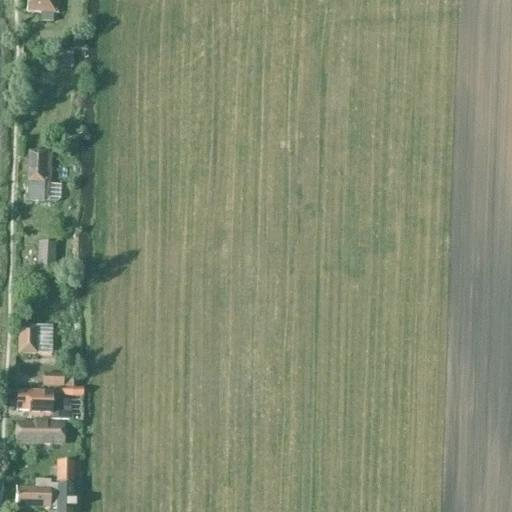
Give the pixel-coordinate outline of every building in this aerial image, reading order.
[(27,0),(27,14),(41,15),(40,24),(52,25),(53,15),(57,16),(58,0),(27,0)] [(73,54),(53,54),(52,70),(72,70),(73,54)] [(51,156),(44,156),(44,155),(27,155),(26,202),(44,203),(44,200),(49,200),(49,183),(51,183),(51,156)] [(52,274),(54,246),(38,245),(37,273),(52,274)] [(47,330),(36,330),(18,329),(17,355),(47,356),(47,330)] [(63,376),(43,376),(42,390),(63,390),(63,376)] [(43,400),(43,394),(16,394),(16,413),(29,413),(29,418),(50,418),(50,422),(67,422),(68,408),(51,408),(51,400),(43,400)] [(62,446),(63,426),(17,425),(17,445),(62,446)] [(73,486),(73,465),(56,465),(56,486),(73,486)] [(49,510),(50,491),(49,491),(49,482),(35,482),(35,491),(15,490),(14,509),(49,510)] [(73,511),(74,492),(58,492),(57,511),(63,511),(73,511)]
